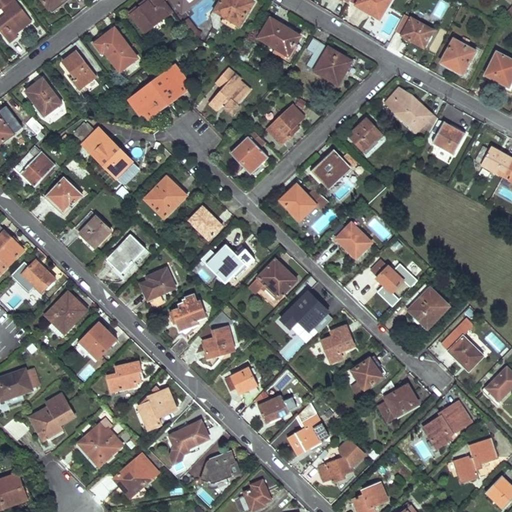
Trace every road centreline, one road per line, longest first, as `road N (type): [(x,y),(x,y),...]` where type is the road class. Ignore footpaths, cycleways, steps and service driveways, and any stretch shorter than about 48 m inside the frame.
road 1 (residential): [(391,57),(249,199),(441,389)]
road 2 (residential): [(323,511),(0,196)]
road 3 (residential): [(114,0),(0,89)]
road 4 (residential): [(511,119),(391,57)]
